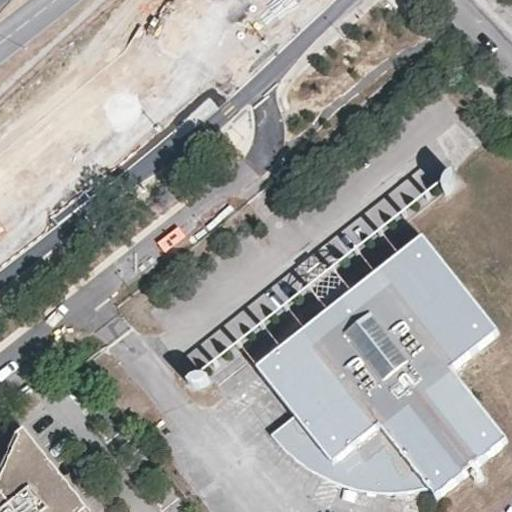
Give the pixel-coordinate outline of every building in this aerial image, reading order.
[(252,5),(247,0),(243,0),(216,26),(221,33),(252,5)] [(313,14),(308,8),(278,35),(285,43),(313,14)] [(455,174),(453,174),(451,173),(450,174),(449,174),(448,175),(447,176),(446,176),(445,178),(445,179),(445,180),(445,181),(445,182),(446,184),(447,185),(449,186),(451,186),(452,186),(454,186),(456,184),(457,183),(457,182),(457,179),(457,178),(457,176),(455,175),(455,174)] [(423,229),(249,354),(298,422),(288,430),(347,511),(376,511),(423,479),(446,510),(511,462),(511,447),(464,381),(509,349),(423,229)] [(199,374),(197,373),(194,374),(192,375),(190,378),(190,380),(191,383),(193,385),(196,386),(199,385),(201,384),(202,381),(203,378),(202,376),(199,374)] [(95,511),(25,425),(0,475),(0,511),(95,511)]
